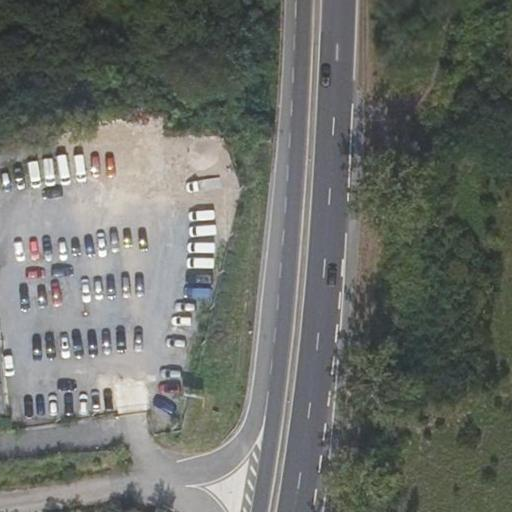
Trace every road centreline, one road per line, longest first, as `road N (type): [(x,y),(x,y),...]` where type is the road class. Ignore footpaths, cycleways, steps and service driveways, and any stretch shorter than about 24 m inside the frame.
road 1 (primary): [(304,0),(290,363),(261,511)]
road 2 (primary): [(296,511),(320,372),(335,0)]
